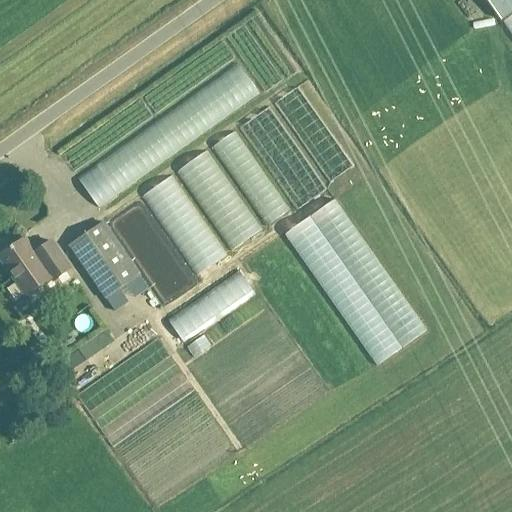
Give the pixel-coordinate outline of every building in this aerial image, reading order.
[(511,0),(486,0),(501,21),(511,12),(511,0)] [(91,206),(258,103),(239,72),(72,175),(91,206)] [(137,100),(134,97),(57,157),(74,179),(169,106),(154,87),(137,100)] [(293,88),(268,104),(324,190),(349,173),(293,88)] [(236,132),(289,217),(318,199),(265,114),(236,132)] [(209,150),(262,233),(285,218),(233,136),(209,150)] [(182,170),(225,257),(247,247),(242,237),(247,235),(208,157),(182,170)] [(382,363),(397,353),(310,221),(298,229),(379,352),(375,354),(382,363)] [(147,288),(102,222),(67,246),(112,311),(147,288)] [(52,240),(34,253),(24,239),(0,255),(0,261),(25,297),(51,279),(54,283),(73,269),(52,240)] [(328,246),(335,262),(353,254),(347,239),(328,246)] [(179,346),(253,299),(242,281),(168,328),(179,346)] [(72,393),(94,434),(175,391),(183,407),(191,403),(157,340),(150,344),(143,329),(109,347),(120,368),(72,393)] [(280,336),(199,390),(224,429),(249,412),(236,394),(248,386),(251,390),(263,382),(258,376),(292,354),(280,336)] [(98,345),(80,357),(92,376),(111,365),(98,345)]
